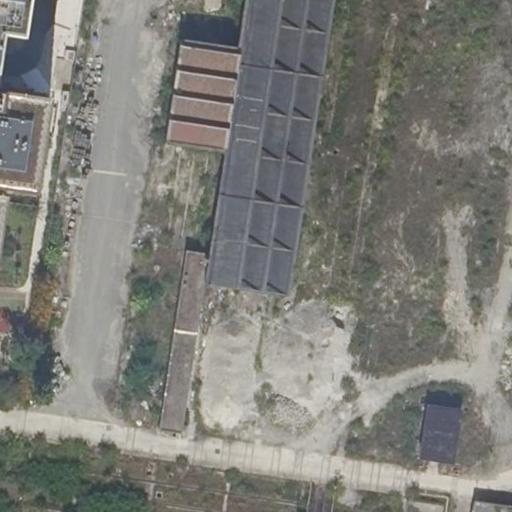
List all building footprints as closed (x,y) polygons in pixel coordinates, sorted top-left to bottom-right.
[(0,0),(0,32),(21,36),(26,0),(72,0),(85,2),(84,0),(0,0)] [(159,431),(181,434),(206,284),(286,295),(329,0),(247,0),(239,48),(180,40),(164,144),(224,153),(208,254),(186,251),(159,431)] [(0,209),(2,194),(0,193),(0,186),(32,191),(46,97),(0,90),(0,209)] [(422,457),(453,461),(461,410),(430,406),(422,457)] [(471,511),(490,511),(492,503),(473,501),(471,511)]
